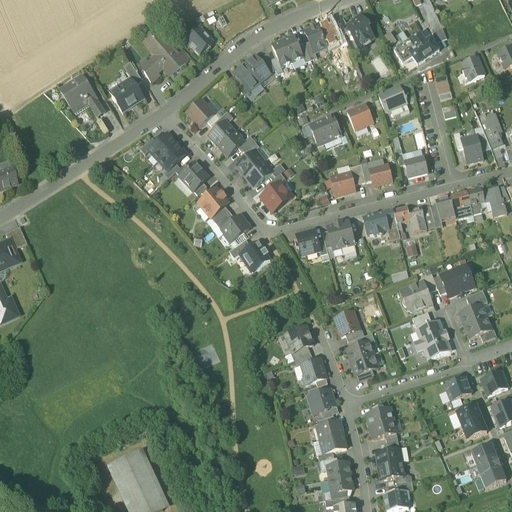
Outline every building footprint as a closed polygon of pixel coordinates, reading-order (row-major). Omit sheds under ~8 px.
[(358,43),(362,48),(373,40),(367,31),(369,30),(360,18),(352,23),(353,25),(348,28),(346,29),(349,34),(348,34),(348,35),(351,38),(350,41),(353,42),(358,43)] [(342,33),(343,38),(348,35),(348,34),(349,34),(346,29),(348,28),(343,22),(338,24),(342,33)] [(327,50),(340,45),(336,36),(330,23),(318,28),(318,29),(327,50)] [(310,45),(314,56),(315,56),(327,50),(318,29),(313,31),(312,31),(305,34),(310,45)] [(145,74),(151,84),(160,76),(159,75),(166,68),(173,76),(186,65),(179,56),(156,30),(149,36),(154,42),(152,43),(159,55),(144,68),(147,72),(145,74)] [(187,44),(200,58),(213,45),(200,31),(192,38),(193,38),(187,44)] [(432,35),(436,45),(447,41),(443,31),(432,35)] [(342,33),(336,36),(340,45),(343,52),(349,50),(343,38),(342,33)] [(390,34),(384,38),(391,48),(396,44),(390,34)] [(409,43),(403,34),(396,38),(400,45),(402,48),(409,43)] [(409,43),(402,48),(394,54),(402,66),(412,60),(417,68),(439,53),(430,40),(425,44),(420,36),(409,43)] [(294,38),(283,43),(292,65),(303,60),(299,49),(294,38)] [(359,50),(362,48),(358,43),(353,42),(359,50)] [(281,70),(292,65),(283,43),(272,48),(277,60),(281,70)] [(310,45),(304,47),(311,64),(317,61),(315,56),(314,56),(310,45)] [(392,50),(394,54),(402,48),(400,45),(392,50)] [(305,66),(311,64),(304,47),(299,49),(303,60),(305,66)] [(511,48),(497,56),(505,72),(511,69),(511,48)] [(179,56),(186,65),(191,61),(183,52),(179,56)] [(259,63),(270,77),(276,73),(271,62),(268,55),(259,63)] [(255,58),(244,67),(259,86),(270,78),(270,77),(259,63),(255,58)] [(277,60),(271,62),(276,73),(278,77),(283,75),(281,70),(277,60)] [(294,71),(305,66),(303,60),(292,65),(294,71)] [(467,79),(470,85),(485,78),(477,60),(462,67),(464,72),(462,73),(465,80),(467,79)] [(132,80),(137,87),(142,84),(130,65),(124,68),(132,80)] [(249,94),(259,86),(244,67),(233,76),(242,87),(249,95),(249,94)] [(435,80),(436,86),(448,83),(446,77),(435,80)] [(72,111),(86,102),(93,97),(94,96),(83,78),(60,93),(72,111)] [(259,86),(263,91),(273,82),(270,78),(259,86)] [(112,97),(124,115),(134,108),(133,108),(145,100),(137,87),(132,80),(118,89),(119,92),(112,97)] [(436,86),(437,92),(449,89),(447,83),(436,86)] [(263,91),(259,86),(249,94),(250,96),(254,100),(264,92),(263,91)] [(237,90),(245,100),(250,96),(249,94),(249,95),(242,87),(237,90)] [(450,95),(449,89),(437,92),(439,98),(450,95)] [(410,114),(407,106),(400,91),(379,99),(385,115),(390,113),(397,110),(400,118),(410,114)] [(439,98),(440,104),(452,101),(451,95),(439,98)] [(93,97),(86,102),(90,109),(98,104),(93,97)] [(76,118),(90,109),(86,102),(72,111),(76,118)] [(187,116),(200,130),(214,117),(206,108),(201,103),(196,107),(194,106),(191,109),(192,111),(187,116)] [(214,117),(217,115),(220,112),(211,103),(206,108),(214,117)] [(90,109),(97,119),(105,115),(98,104),(90,109)] [(302,106),(294,109),(297,116),(305,112),(302,106)] [(347,115),(355,133),(357,132),(359,133),(363,131),(364,129),(373,125),(366,107),(347,115)] [(442,110),(444,116),(455,113),(454,107),(442,110)] [(223,110),(220,112),(217,115),(222,119),(227,115),(223,110)] [(393,121),(400,118),(397,110),(390,113),(393,121)] [(455,113),(444,116),(445,122),(457,119),(455,113)] [(207,124),(211,129),(222,119),(217,115),(207,124)] [(214,126),(218,131),(225,124),(227,126),(233,121),(227,115),(214,126)] [(480,118),(477,120),(491,153),(492,153),(498,150),(502,149),(498,137),(501,136),(494,118),(486,121),(484,118),(480,118)] [(297,122),(300,128),(308,125),(306,119),(297,122)] [(310,128),(318,149),(324,146),(340,140),(341,139),(333,119),(310,128)] [(209,139),(218,149),(235,135),(227,126),(225,124),(218,131),(209,139)] [(301,131),(305,141),(312,138),(309,128),(301,131)] [(474,132),(476,139),(484,137),(481,130),(474,132)] [(237,137),(235,135),(218,149),(228,160),(238,151),(244,145),(242,143),(242,141),(239,137),(237,137)] [(153,157),(159,163),(177,147),(167,136),(157,146),(149,153),(150,153),(153,157)] [(454,137),(458,153),(463,151),(461,143),(459,136),(454,137)] [(418,148),(425,147),(423,137),(416,138),(418,148)] [(476,139),(481,155),(491,153),(484,137),(476,139)] [(242,156),(244,154),(255,145),(250,139),(244,145),(238,151),(242,156)] [(463,151),(467,167),(483,163),(481,155),(476,139),(461,143),(463,151)] [(140,152),(145,157),(150,153),(149,153),(157,146),(152,140),(140,152)] [(340,140),(324,146),(326,152),(342,145),(340,140)] [(392,141),(395,152),(401,150),(398,140),(392,141)] [(259,150),(255,145),(244,154),(247,159),(255,153),(259,150)] [(186,157),(177,147),(159,163),(168,173),(176,166),(186,157)] [(261,148),(259,150),(255,153),(264,164),(270,159),(261,148)] [(396,158),(399,169),(405,168),(402,157),(401,150),(395,152),(396,158)] [(498,150),(492,153),(496,162),(502,159),(498,150)] [(242,173),(246,179),(264,164),(255,153),(247,159),(236,168),(241,174),(242,173)] [(421,153),(402,157),(404,165),(423,161),(421,153)] [(154,168),(159,163),(153,157),(148,162),(154,168)] [(404,165),(408,181),(428,176),(424,160),(423,161),(404,165)] [(369,173),(385,169),(382,161),(367,165),(367,166),(369,173)] [(271,174),(264,164),(246,179),(251,185),(250,186),(253,190),(271,176),(272,175),(271,174)] [(193,193),(194,194),(203,185),(208,180),(195,165),(189,170),(180,179),(186,186),(189,186),(194,191),(193,193)] [(176,175),(180,171),(176,166),(168,173),(164,176),(168,181),(176,175)] [(185,166),(180,171),(176,175),(180,179),(189,170),(185,166)] [(361,168),(362,168),(349,171),(351,176),(354,188),(366,185),(372,184),(369,173),(367,166),(361,168)] [(280,167),(271,174),(272,175),(271,176),(276,181),(281,177),(284,175),(285,174),(280,167)] [(337,171),(339,179),(351,176),(349,171),(349,168),(337,171)] [(372,184),(373,190),(392,185),(388,168),(385,169),(369,173),(372,184)] [(0,193),(17,186),(11,170),(0,174),(0,193)] [(285,174),(284,175),(288,181),(294,177),(289,171),(285,174)] [(333,190),(335,199),(355,194),(354,188),(351,176),(339,179),(331,181),(331,183),(333,190)] [(267,188),(270,193),(280,185),(280,186),(285,182),(281,177),(276,181),(267,188)] [(290,189),(285,182),(280,186),(286,193),(290,189)] [(326,192),(333,190),(331,183),(325,184),(326,192)] [(194,194),(198,198),(207,190),(203,185),(194,194)] [(261,200),(273,215),(292,201),(286,193),(280,186),(280,185),(270,193),(261,200)] [(502,202),(503,205),(509,203),(503,189),(498,191),(501,203),(502,202)] [(198,206),(211,221),(225,209),(229,206),(225,201),(221,195),(220,196),(216,191),(198,206)] [(471,209),(479,207),(484,205),(484,204),(482,199),(483,199),(481,191),(467,195),(471,209)] [(483,194),(484,198),(485,198),(487,203),(486,204),(486,205),(489,204),(490,205),(491,206),(493,213),(494,220),(506,217),(503,205),(502,202),(501,203),(498,191),(483,194)] [(473,218),(471,209),(467,195),(454,198),(456,206),(451,207),(454,219),(456,223),(473,218)] [(327,197),(318,201),(321,209),(330,205),(327,197)] [(441,222),(454,219),(451,207),(450,199),(435,203),(437,211),(440,222),(441,222)] [(486,205),(486,204),(484,204),(484,205),(479,207),(481,216),(493,213),(491,206),(490,205),(489,204),(486,205)] [(471,209),(473,218),(481,216),(479,207),(471,209)] [(211,221),(215,226),(230,215),(225,209),(211,221)] [(426,233),(436,231),(431,212),(431,209),(422,211),(424,219),(423,220),(426,233)] [(401,226),(410,224),(409,217),(407,210),(393,213),(393,215),(394,218),(398,233),(402,232),(401,226)] [(411,217),(409,217),(410,224),(414,236),(426,233),(423,220),(424,219),(422,211),(410,214),(411,217)] [(437,211),(431,212),(436,231),(443,229),(441,222),(440,222),(437,211)] [(235,222),(230,215),(215,226),(221,233),(222,232),(235,222)] [(388,233),(385,220),(384,217),(384,215),(363,221),(368,238),(374,237),(375,239),(383,237),(382,235),(387,233),(388,233)] [(483,223),(481,216),(473,218),(475,225),(483,223)] [(394,218),(385,220),(388,233),(387,233),(390,244),(400,242),(398,233),(394,218)] [(225,236),(232,245),(243,237),(250,232),(240,219),(235,222),(222,232),(225,236)] [(219,241),(225,236),(222,232),(221,233),(215,226),(210,229),(219,241)] [(333,253),(354,248),(354,247),(355,246),(355,245),(354,246),(350,229),(344,226),(327,230),(328,234),(332,250),(333,253)] [(9,243),(13,252),(26,247),(19,230),(5,237),(8,243),(9,243)] [(296,238),(302,259),(319,255),(320,255),(317,244),(314,233),(296,238)] [(324,243),(326,251),(332,250),(328,234),(322,236),(324,243)] [(243,237),(232,245),(230,246),(234,251),(246,243),(247,242),(243,237)] [(0,273),(5,271),(19,265),(13,252),(9,243),(8,243),(0,246),(0,273)] [(229,254),(234,262),(242,256),(251,250),(246,243),(234,251),(229,254)] [(319,255),(321,259),(328,257),(326,251),(324,243),(317,244),(320,255),(319,255)] [(246,264),(253,274),(270,263),(258,245),(251,250),(242,256),(247,264),(246,264)] [(415,247),(405,249),(408,260),(418,257),(415,247)] [(356,254),(354,248),(333,253),(335,259),(344,257),(356,254)] [(328,257),(329,261),(335,259),(333,253),(332,250),(326,251),(328,257)] [(357,260),(356,254),(344,257),(345,263),(357,260)] [(446,295),(449,301),(475,291),(466,268),(440,279),(446,295)] [(406,273),(399,275),(401,283),(408,280),(406,273)] [(393,286),(401,283),(399,275),(391,277),(393,286)] [(427,297),(438,292),(433,281),(432,277),(421,282),(422,286),(422,285),(427,297)] [(440,279),(433,281),(438,292),(440,298),(446,295),(440,279)] [(409,314),(413,315),(431,308),(427,297),(422,285),(422,286),(401,294),(404,301),(402,304),(404,308),(407,309),(409,314)] [(0,324),(0,326),(7,323),(4,317),(15,313),(10,301),(6,303),(0,290),(0,324)] [(466,301),(470,312),(481,308),(482,308),(487,306),(488,306),(483,294),(466,301)] [(487,306),(482,308),(487,321),(492,318),(487,306)] [(459,317),(464,330),(487,321),(482,308),(481,308),(470,312),(459,317)] [(4,317),(7,323),(17,318),(15,313),(4,317)] [(335,321),(341,340),(345,339),(360,333),(357,326),(356,326),(352,315),(335,321)] [(412,322),(417,333),(432,327),(428,316),(412,322)] [(464,330),(469,343),(480,338),(492,334),(492,333),(487,321),(464,330)] [(416,333),(420,343),(424,353),(428,363),(450,354),(439,324),(432,327),(417,333),(416,333)] [(293,355),(293,356),(308,350),(314,348),(306,329),(286,338),(293,355)] [(480,338),(483,346),(497,340),(494,332),(492,333),(492,334),(480,338)] [(345,339),(348,345),(364,339),(362,333),(360,333),(345,339)] [(355,343),(357,348),(369,344),(370,348),(375,346),(372,337),(355,343)] [(418,355),(424,353),(420,343),(414,346),(418,355)] [(346,352),(351,365),(373,358),(370,348),(369,344),(357,348),(346,352)] [(294,364),(295,364),(311,358),(308,350),(293,356),(293,355),(291,356),(294,364)] [(294,364),(291,356),(284,359),(287,367),(294,364)] [(380,356),(373,358),(377,369),(383,367),(380,356)] [(313,365),(311,358),(295,364),(297,370),(302,369),(313,365)] [(377,369),(373,358),(351,365),(355,379),(372,373),(378,371),(377,369)] [(302,380),(305,388),(315,385),(316,384),(326,381),(320,363),(313,365),(302,369),(305,379),(302,380)] [(302,369),(297,370),(294,371),(297,382),(302,380),(305,379),(302,369)] [(274,380),(272,373),(265,376),(268,382),(274,380)] [(372,373),(355,379),(358,386),(375,380),(372,373)] [(481,383),(488,400),(508,392),(501,375),(481,383)] [(451,397),(454,404),(460,401),(472,397),(465,380),(445,388),(447,395),(451,397)] [(316,384),(318,390),(325,388),(327,387),(326,381),(316,384)] [(308,393),(310,399),(327,393),(325,388),(318,390),(308,393)] [(327,393),(310,399),(316,418),(322,416),(323,422),(330,420),(328,414),(328,412),(335,410),(336,409),(330,392),(327,393)] [(313,419),(316,418),(310,399),(308,399),(313,419)] [(462,407),(460,401),(454,404),(451,405),(453,411),(462,407)] [(492,411),(500,431),(511,426),(511,410),(509,404),(492,411)] [(371,410),(373,415),(390,411),(388,405),(371,410)] [(457,416),(462,429),(481,421),(476,408),(457,416)] [(330,420),(333,420),(333,418),(338,416),(337,410),(335,411),(335,410),(328,412),(328,414),(330,420)] [(367,417),(370,431),(393,425),(392,417),(388,418),(387,413),(390,412),(390,411),(373,415),(367,417)] [(454,432),(462,429),(457,416),(449,419),(454,432)] [(317,424),(318,430),(336,425),(334,419),(333,420),(330,420),(323,422),(317,424)] [(481,421),(462,429),(467,443),(487,435),(481,421)] [(400,423),(393,425),(396,436),(403,435),(400,423)] [(317,430),(320,444),(343,438),(340,424),(336,425),(318,430),(317,430)] [(396,436),(393,425),(370,431),(373,442),(385,439),(396,436)] [(385,439),(387,447),(398,445),(396,436),(385,439)] [(347,451),(343,438),(320,444),(323,457),(332,455),(347,451)] [(295,448),(292,441),(286,444),(289,451),(295,448)] [(443,451),(439,443),(434,445),(438,453),(443,451)] [(323,457),(320,444),(313,445),(317,459),(318,459),(323,457)] [(399,452),(398,445),(387,447),(384,448),(385,455),(399,453),(399,452)] [(471,455),(476,468),(496,460),(496,459),(495,456),(493,450),(491,447),(471,455)] [(406,450),(399,452),(399,453),(402,465),(409,464),(406,450)] [(376,457),(378,470),(402,465),(399,453),(385,455),(376,457)] [(318,459),(319,464),(334,461),(332,455),(323,457),(318,459)] [(113,469),(132,511),(162,511),(137,458),(113,469)] [(501,472),(496,460),(476,468),(481,480),(501,472)] [(337,461),(334,461),(319,464),(321,474),(328,472),(327,469),(338,467),(337,461)] [(328,472),(329,483),(351,479),(349,465),(338,467),(327,469),(328,472)] [(404,479),(402,465),(378,470),(381,484),(395,481),(404,479)] [(303,467),(294,469),(296,478),(305,476),(303,467)] [(485,492),(506,483),(501,472),(481,480),(485,492)] [(395,481),(396,487),(412,485),(411,480),(408,478),(404,479),(395,481)] [(353,493),(351,479),(329,483),(332,495),(332,496),(346,494),(353,493)] [(332,495),(329,483),(320,484),(322,496),(324,496),(332,495)] [(413,493),(412,485),(396,487),(398,495),(409,494),(413,493)] [(304,487),(294,489),(296,497),(305,495),(304,487)] [(324,496),(325,504),(347,500),(346,494),(332,496),(332,495),(324,496)] [(384,497),(386,511),(407,511),(409,511),(407,503),(410,503),(409,494),(398,495),(384,497)] [(325,504),(326,511),(333,510),(333,509),(350,507),(349,500),(347,500),(325,504)]
